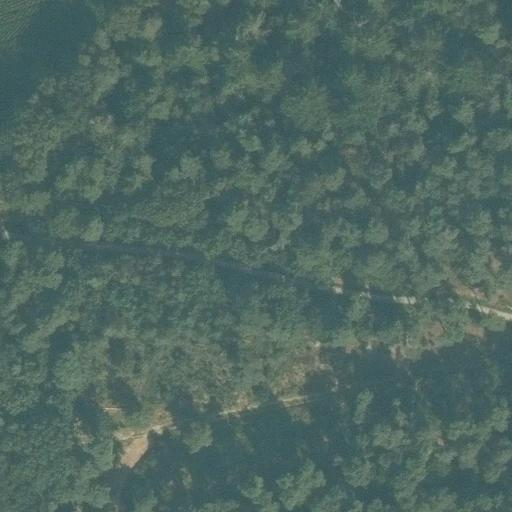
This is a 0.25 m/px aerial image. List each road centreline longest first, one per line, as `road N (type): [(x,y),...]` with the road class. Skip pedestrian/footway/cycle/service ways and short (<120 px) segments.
road 1 (track): [(0,223),(511,123)]
road 2 (track): [(494,363),(213,413),(46,458)]
road 3 (track): [(215,0),(0,175)]
